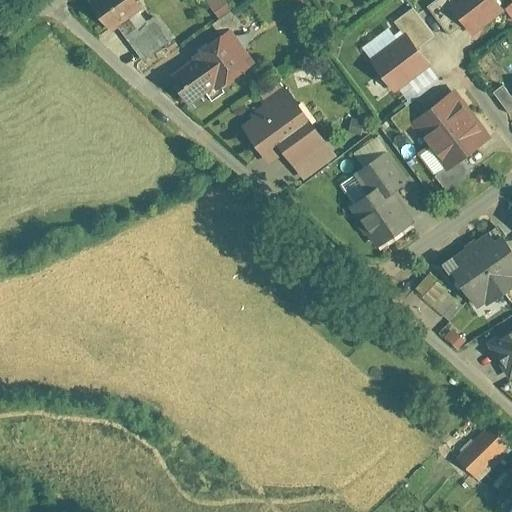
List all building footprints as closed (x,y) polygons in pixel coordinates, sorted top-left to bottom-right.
[(102,32),(140,5),(136,0),(91,0),(80,8),(102,32)] [(505,4),(501,0),(444,0),(441,3),(468,31),(505,4)] [(187,108),(256,60),(231,25),(161,77),(187,108)] [(387,88),(429,59),(410,29),(365,59),(387,88)] [(449,165),(487,136),(451,89),(413,119),(449,165)] [(298,174),(334,151),(287,93),(237,127),(265,164),(278,156),(298,174)] [(373,242),(412,219),(397,196),(414,187),(391,151),(351,173),(363,191),(346,200),(373,242)] [(477,304),(511,278),(511,246),(499,229),(449,264),(477,304)] [(511,323),(480,342),(505,379),(511,375),(511,323)] [(510,444),(493,426),(455,456),(472,473),(510,444)]
